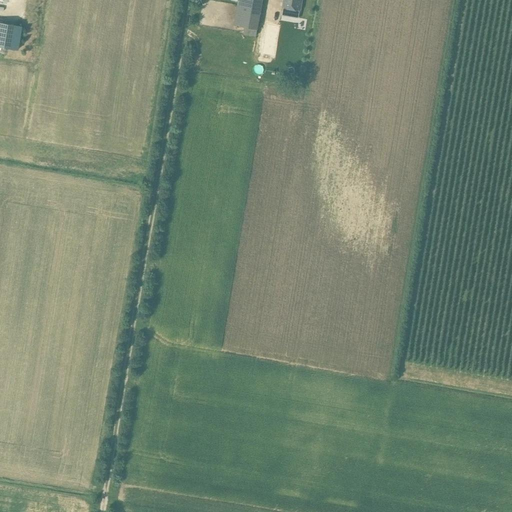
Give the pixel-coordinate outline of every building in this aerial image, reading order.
[(262,0),(239,0),(235,25),(245,27),(244,34),(256,36),(257,28),(258,29),(262,0)] [(283,8),(282,15),(298,18),(300,11),(301,11),(302,0),(283,0),(282,8),(283,8)] [(0,46),(17,50),(22,27),(0,22),(0,46)] [(299,49),(301,28),(278,26),(276,46),(299,49)] [(273,57),(277,38),(264,36),(263,40),(261,55),(273,57)]
